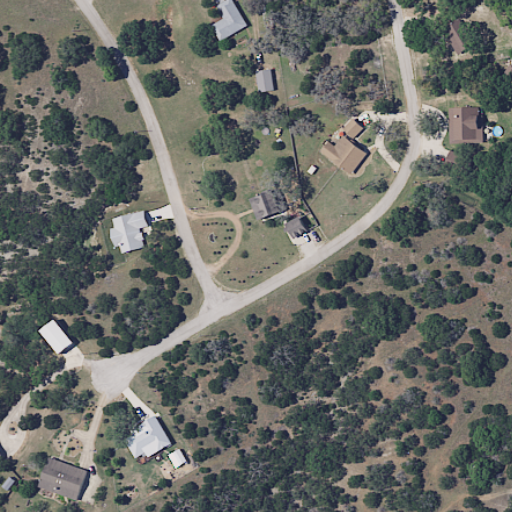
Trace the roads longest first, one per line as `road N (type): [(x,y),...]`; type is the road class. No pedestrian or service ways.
road 1 (residential): [(100,383),(336,242),(391,195),(412,159),(417,120),(401,0)]
road 2 (residential): [(89,0),(131,68),(195,240),(232,302)]
road 3 (residential): [(407,36),(467,84),(511,139)]
